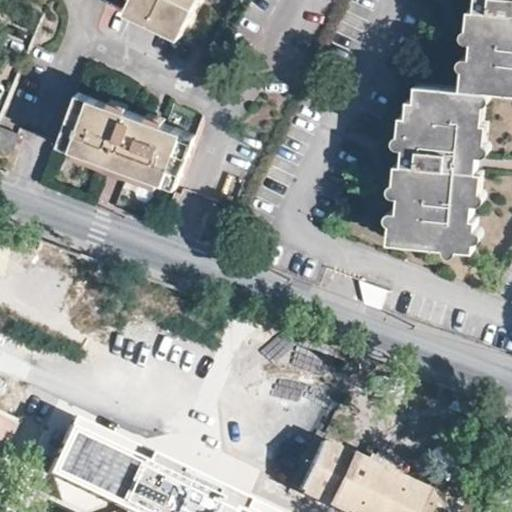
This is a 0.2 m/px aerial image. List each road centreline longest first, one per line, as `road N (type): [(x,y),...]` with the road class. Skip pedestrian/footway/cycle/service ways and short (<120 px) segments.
road 1 (residential): [(0,195),(511,384)]
road 2 (residential): [(0,385),(277,511)]
